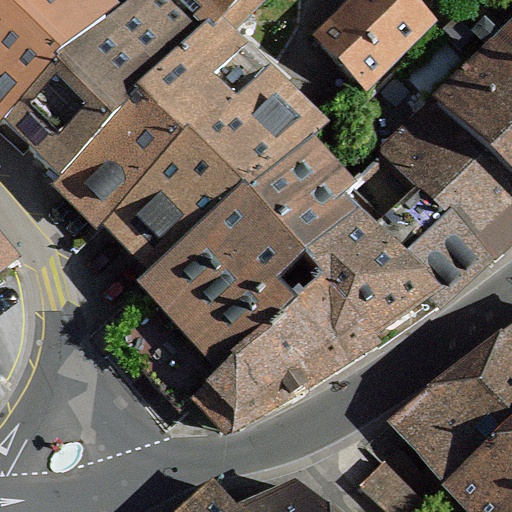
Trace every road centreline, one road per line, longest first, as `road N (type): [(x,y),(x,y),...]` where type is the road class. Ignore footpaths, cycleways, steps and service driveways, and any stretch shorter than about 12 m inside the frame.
road 1 (tertiary): [(307,432),(511,289)]
road 2 (residential): [(65,364),(62,282),(0,197)]
road 3 (tertiary): [(154,475),(307,432)]
road 4 (residential): [(154,475),(65,364)]
road 5 (residential): [(65,364),(0,482)]
